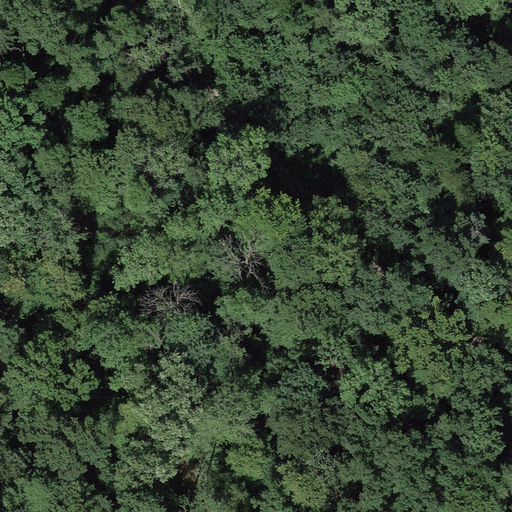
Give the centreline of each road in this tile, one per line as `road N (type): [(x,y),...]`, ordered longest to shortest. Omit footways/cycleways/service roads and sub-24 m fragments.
road 1 (track): [(125,0),(374,269),(511,361)]
road 2 (track): [(439,316),(511,211)]
